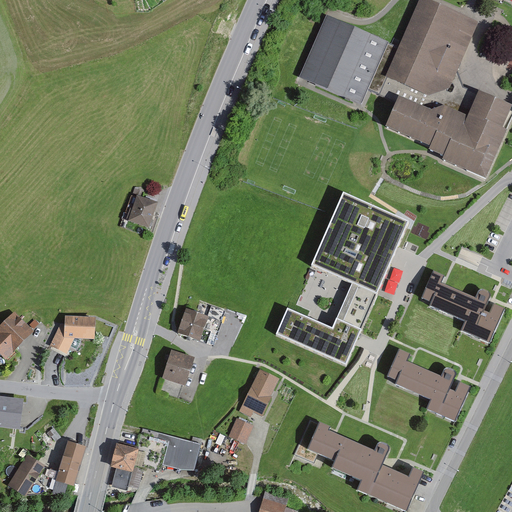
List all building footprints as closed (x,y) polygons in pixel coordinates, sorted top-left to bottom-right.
[(479,25),(423,1),(389,80),(432,98),(451,90),(479,25)] [(393,46),(329,19),(302,81),(366,108),(393,46)] [(511,108),(481,94),(470,119),(446,109),(432,114),(400,99),(387,128),(431,148),(430,152),(445,158),(443,161),(486,179),(507,131),(502,129),(511,108)] [(314,262),(380,287),(408,214),(342,189),(314,262)] [(164,208),(140,199),(131,222),(155,231),(164,208)] [(386,287),(396,291),(405,267),(395,263),(386,287)] [(446,280),(434,276),(421,304),(467,324),(462,335),(489,346),(504,313),(490,307),(494,298),(483,293),(479,302),(442,286),(446,280)] [(351,280),(336,322),(287,304),(277,333),(349,360),(376,289),(351,280)] [(214,318),(191,310),(183,333),(206,342),(214,318)] [(37,334),(18,313),(0,329),(0,352),(8,361),(37,334)] [(100,319),(68,316),(70,325),(63,325),(53,347),(70,355),(76,340),(99,340),(100,319)] [(199,359),(176,351),(166,380),(189,388),(199,359)] [(410,357),(398,352),(385,383),(430,403),(427,411),(454,422),(469,388),(452,380),(455,373),(445,369),(441,378),(408,363),(410,357)] [(281,381),(264,372),(246,406),(264,415),(281,381)] [(23,400),(0,396),(0,426),(20,429),(23,400)] [(255,425),(239,418),(231,437),(247,444),(255,425)] [(330,429),(317,423),(305,451),(335,463),(333,468),(363,481),(359,490),(406,510),(421,474),(387,459),(391,449),(380,444),(377,453),(329,432),(330,429)] [(196,473),(204,445),(144,431),(139,448),(123,443),(115,467),(120,469),(115,487),(131,491),(136,474),(140,464),(161,471),(163,465),(196,473)] [(86,447),(68,442),(52,496),(64,499),(68,485),(74,487),(86,447)] [(48,465),(30,454),(10,485),(27,497),(48,465)] [(298,511),(267,500),(262,511),(298,511)]
